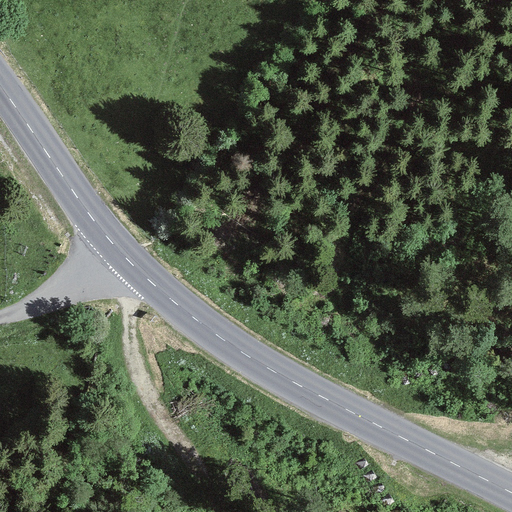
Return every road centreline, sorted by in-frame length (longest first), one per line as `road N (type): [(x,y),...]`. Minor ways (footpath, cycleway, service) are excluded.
road 1 (secondary): [(125,256),(187,313),(260,363),(511,492)]
road 2 (secondary): [(0,84),(125,256)]
road 3 (unclassified): [(125,256),(0,319)]
